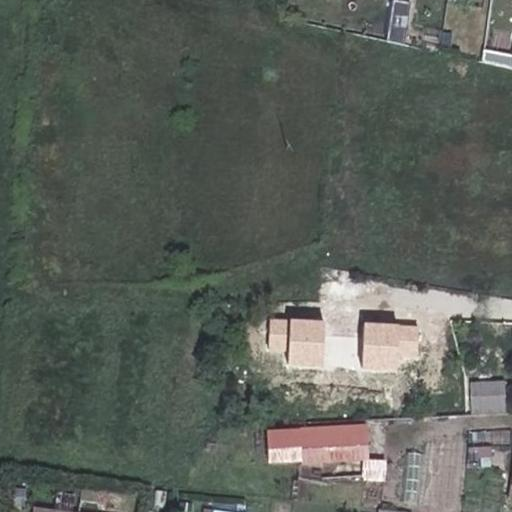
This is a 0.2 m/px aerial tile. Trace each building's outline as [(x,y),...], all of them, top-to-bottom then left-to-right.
[(394,1),(392,38),(406,39),(409,2),(394,1)] [(448,429),(511,425),(511,391),(481,393),(480,381),(457,382),(458,413),(447,415),(448,429)] [(447,415),(458,413),(457,382),(444,383),(447,415)] [(310,472),(334,469),(333,439),(333,435),(313,436),(310,472)] [(299,473),(310,472),(313,436),(296,436),(299,473)] [(335,472),(385,468),(381,437),(333,439),(334,469),(335,472)] [(336,488),(386,484),(385,468),(335,472),(336,488)]
